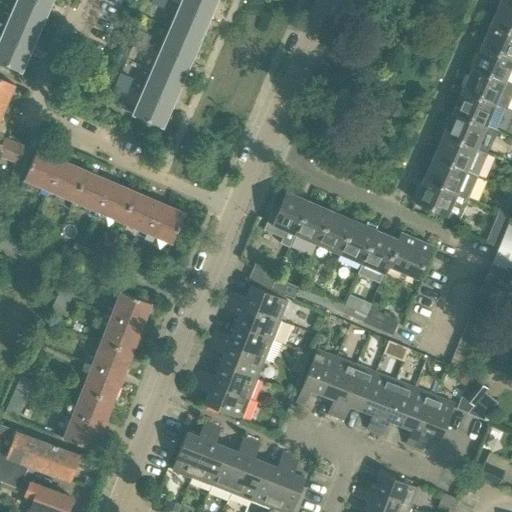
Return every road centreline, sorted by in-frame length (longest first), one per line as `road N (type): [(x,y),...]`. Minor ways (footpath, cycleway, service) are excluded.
road 1 (residential): [(233,210),(42,124),(37,105),(83,0)]
road 2 (residential): [(119,504),(233,210)]
road 3 (residential): [(233,210),(324,0)]
road 4 (residential): [(354,446),(442,479),(464,428)]
